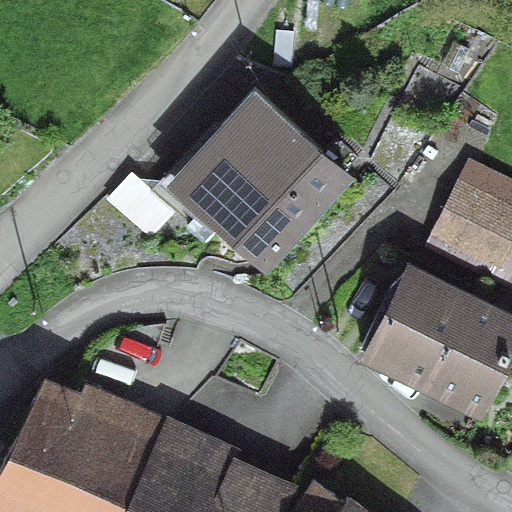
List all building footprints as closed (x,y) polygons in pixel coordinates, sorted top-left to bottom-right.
[(281,91),(185,194),(279,281),(375,178),(281,91)] [(511,195),(473,177),(440,249),(511,282),(511,195)] [(511,367),(511,334),(413,281),(372,355),(485,417),(511,367)] [(119,511),(157,436),(121,421),(120,423),(88,410),(107,375),(86,365),(70,399),(39,384),(0,462),(0,511),(119,511)] [(157,436),(119,511),(274,511),(285,494),(225,467),(224,469),(189,453),(195,442),(183,436),(177,447),(157,436)] [(358,511),(343,500),(339,504),(312,483),(290,511),(358,511)]
